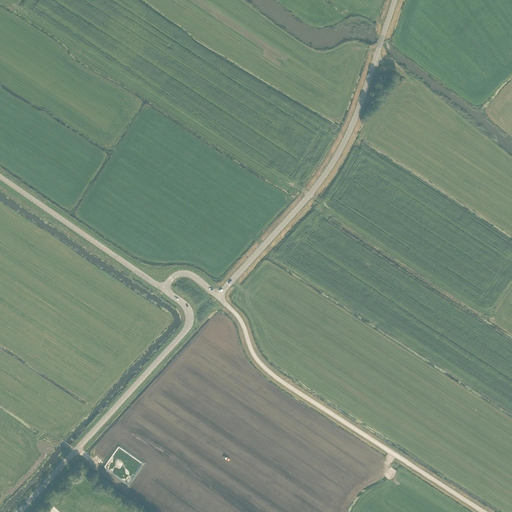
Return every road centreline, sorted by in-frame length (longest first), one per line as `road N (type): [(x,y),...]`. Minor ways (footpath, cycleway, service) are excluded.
road 1 (secondary): [(217,296),(338,154),(395,0)]
road 2 (unclassified): [(481,511),(260,366),(236,312),(217,296)]
road 3 (tertiary): [(19,511),(185,330),(188,312),(163,289)]
road 4 (secondary): [(163,289),(0,177)]
